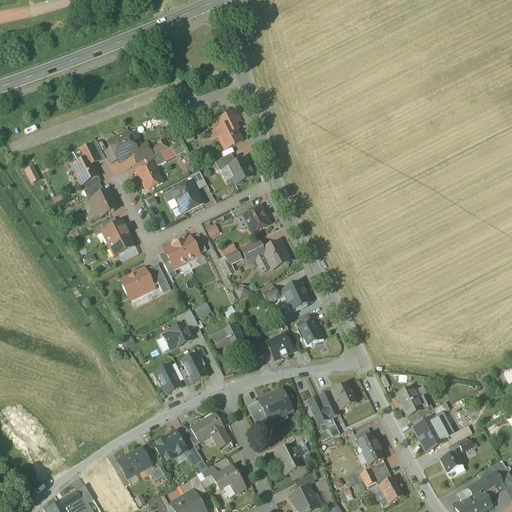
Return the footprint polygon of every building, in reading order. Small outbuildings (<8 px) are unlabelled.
[(236,114),(220,122),(223,128),(223,130),(217,132),(221,139),(219,140),(225,153),(242,144),(233,126),(241,123),(236,114)] [(128,135),(109,145),(109,146),(109,149),(110,152),(113,153),(118,163),(137,153),(128,135)] [(147,146),(139,150),(141,154),(133,158),(137,166),(145,162),(153,158),(152,156),(149,151),(147,146)] [(91,147),(80,153),(84,162),(89,160),(92,167),(99,163),(91,147)] [(156,148),(149,151),(152,156),(158,153),(156,148)] [(80,153),(69,158),(74,168),(84,162),(80,153)] [(161,154),(145,162),(148,168),(153,165),(155,170),(166,164),(161,154)] [(231,156),(215,164),(220,173),(222,174),(228,171),(236,167),(236,166),(231,156)] [(74,168),(72,168),(82,187),(98,179),(92,167),(89,160),(84,162),(74,168)] [(236,167),(228,171),(231,177),(231,178),(236,188),(237,187),(238,188),(243,186),(243,184),(254,178),(245,161),(236,166),(236,167)] [(148,168),(137,174),(147,193),(163,185),(155,170),(153,165),(148,168)] [(33,169),(26,173),(32,185),(39,181),(33,169)] [(200,174),(190,179),(193,185),(197,193),(207,188),(200,174)] [(99,185),(83,193),(89,204),(93,202),(93,201),(105,196),(99,185)] [(193,185),(172,195),(173,196),(179,209),(183,216),(203,206),(197,193),(193,185)] [(105,196),(93,201),(93,202),(97,209),(96,210),(101,219),(108,215),(110,216),(114,213),(115,212),(117,211),(109,194),(105,196)] [(173,196),(166,200),(165,199),(172,213),(179,209),(173,196)] [(251,205),(232,214),(235,220),(238,221),(245,218),(245,217),(255,212),(251,205)] [(270,227),(260,209),(255,212),(245,217),(245,218),(248,224),(247,226),(248,228),(247,230),(250,234),(252,235),(252,236),(270,227)] [(202,231),(214,226),(218,234),(223,231),(218,219),(200,226),(202,231)] [(114,220),(99,228),(102,234),(117,226),(114,220)] [(117,226),(102,234),(109,246),(130,236),(128,232),(126,233),(122,224),(117,226)] [(130,236),(109,246),(112,254),(114,253),(117,258),(118,257),(135,249),(130,240),(132,239),(130,236)] [(192,239),(184,243),(184,242),(178,245),(178,244),(177,245),(189,267),(189,266),(196,263),(195,261),(200,259),(199,257),(201,256),(198,249),(192,239)] [(258,242),(241,251),(248,266),(255,262),(264,258),(262,253),(263,253),(258,242)] [(263,253),(262,253),(264,258),(255,262),(262,275),(271,271),(272,273),(290,264),(280,244),(263,253)] [(177,245),(171,248),(172,249),(164,253),(165,254),(174,272),(180,269),(181,270),(188,267),(189,267),(177,245)] [(206,253),(203,247),(198,249),(201,256),(206,253)] [(135,249),(118,257),(123,265),(139,257),(135,249)] [(237,253),(225,259),(228,264),(230,267),(241,261),(237,253)] [(174,272),(165,254),(159,257),(171,280),(176,277),(174,272)] [(83,267),(94,263),(91,256),(81,260),(83,267)] [(228,264),(222,267),(227,278),(233,274),(230,267),(228,264)] [(145,273),(121,285),(129,301),(137,297),(138,299),(146,295),(145,293),(153,289),(153,288),(150,284),(145,273)] [(163,277),(150,284),(153,288),(158,286),(160,289),(167,285),(163,277)] [(167,285),(160,289),(163,296),(171,293),(167,285)] [(299,285),(277,295),(279,300),(285,297),(293,313),(309,305),(299,285)] [(272,286),(258,294),(260,298),(262,297),(274,291),(272,286)] [(248,291),(240,288),(239,291),(236,290),(235,294),(239,303),(240,303),(248,298),(250,295),(247,294),(248,291)] [(274,291),(262,297),(267,306),(279,300),(277,295),(275,290),(274,291)] [(198,328),(191,314),(179,319),(182,324),(185,323),(189,332),(198,328)] [(313,316),(302,322),(305,328),(298,331),(307,350),(314,346),(314,347),(323,343),(317,331),(318,330),(314,323),(316,322),(313,316)] [(170,335),(163,339),(170,353),(177,349),(178,350),(192,343),(183,326),(169,333),(170,335)] [(236,327),(225,333),(212,340),(216,348),(226,343),(226,344),(229,342),(234,353),(246,347),(236,327)] [(284,337),(268,345),(268,348),(267,348),(274,363),(281,360),(287,358),(287,357),(292,354),(284,337)] [(259,340),(254,343),(257,348),(259,347),(262,346),(259,340)] [(259,347),(257,348),(254,343),(249,345),(257,361),(264,357),(259,347)] [(196,356),(181,363),(185,372),(192,386),(193,386),(208,379),(196,356)] [(170,369),(178,385),(183,382),(180,375),(175,366),(170,369)] [(169,368),(153,375),(157,383),(159,382),(166,397),(181,390),(178,385),(170,369),(169,368)] [(185,372),(180,375),(183,382),(187,388),(192,386),(185,372)] [(347,386),(329,394),(335,405),(338,404),(341,412),(357,405),(347,386)] [(417,401),(411,390),(397,397),(408,419),(417,414),(422,412),(417,401)] [(282,391),(254,406),(262,422),(267,420),(267,421),(283,413),(284,416),(293,412),(282,391)] [(428,408),(423,398),(417,401),(422,412),(417,414),(420,420),(434,413),(433,411),(431,407),(428,408)] [(446,405),(433,411),(434,413),(436,418),(443,414),(443,415),(449,412),(446,405)] [(262,422),(254,406),(247,409),(256,425),(262,422)] [(436,418),(413,430),(426,455),(443,445),(436,432),(440,430),(449,425),(443,415),(443,414),(436,418)] [(215,416),(191,430),(199,445),(211,438),(211,439),(212,438),(217,447),(229,440),(223,430),(224,430),(215,416)] [(452,437),(446,440),(447,442),(445,443),(445,444),(448,443),(450,448),(457,445),(457,444),(466,440),(472,436),(468,429),(452,437)] [(199,445),(191,430),(186,434),(194,448),(199,445)] [(448,430),(442,433),(440,430),(436,432),(443,445),(445,444),(445,443),(447,442),(446,440),(452,437),(448,430)] [(307,431),(293,438),(296,445),(311,437),(307,431)] [(368,431),(354,438),(357,444),(371,437),(368,431)] [(176,434),(162,442),(154,447),(165,465),(187,452),(176,434)] [(371,437),(357,444),(360,449),(354,452),(358,459),(363,456),(369,468),(384,461),(372,437),(371,437)] [(468,443),(459,447),(462,454),(473,449),(470,442),(468,443)] [(293,446),(275,455),(282,468),(281,469),(286,478),(305,468),(293,446)] [(142,450),(126,459),(126,458),(117,463),(127,480),(144,470),(144,471),(151,466),(142,450)] [(203,463),(195,450),(188,454),(195,467),(203,463)] [(456,454),(441,462),(448,475),(455,472),(463,468),(456,454)] [(384,465),(370,471),(371,471),(374,477),(387,471),(384,465)] [(492,468),(478,477),(481,483),(496,475),(501,483),(506,480),(498,466),(492,469),(492,468)] [(159,468),(149,475),(155,484),(165,478),(159,468)] [(213,468),(202,475),(206,481),(211,478),(216,474),(213,468)] [(463,468),(455,472),(457,477),(465,473),(463,468)] [(232,469),(218,477),(216,474),(211,478),(220,493),(225,489),(231,500),(247,490),(238,476),(236,477),(232,469)] [(371,471),(360,476),(363,482),(374,477),(371,471)] [(387,471),(374,477),(377,484),(390,478),(387,471)] [(94,481),(80,490),(80,489),(63,499),(70,511),(85,511),(91,509),(90,506),(106,497),(115,511),(114,511),(115,511),(126,506),(118,491),(119,490),(109,472),(108,473),(109,474),(94,482),(94,481)] [(481,483),(468,491),(473,499),(483,493),(486,498),(503,488),(502,485),(501,483),(496,475),(481,483)] [(311,476),(295,485),(297,484),(300,490),(314,483),(311,476)] [(374,477),(363,482),(367,489),(377,484),(374,477)] [(206,494),(197,478),(190,482),(199,498),(206,494)] [(394,480),(379,488),(389,507),(404,498),(394,480)] [(361,484),(352,488),(355,496),(365,492),(361,484)] [(309,488),(291,497),(295,506),(296,506),(298,511),(316,511),(320,510),(320,509),(319,510),(313,497),(309,488)] [(205,511),(194,493),(170,507),(173,511),(205,511)] [(473,499),(455,509),(456,511),(484,511),(492,508),(486,498),(483,493),(473,499)] [(139,497),(133,500),(138,508),(144,505),(139,497)] [(166,511),(159,500),(140,511),(139,511),(166,511)]
